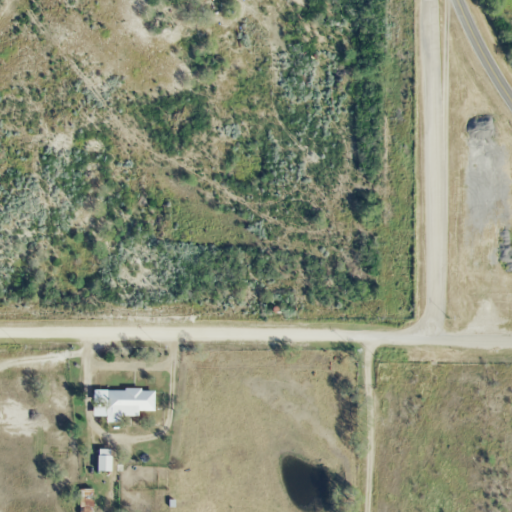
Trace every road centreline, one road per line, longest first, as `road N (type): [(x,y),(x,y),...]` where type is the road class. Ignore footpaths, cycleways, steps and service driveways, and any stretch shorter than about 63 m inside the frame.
road 1 (residential): [(367,339),(0,332)]
road 2 (tertiary): [(432,337),(428,0)]
road 3 (tertiary): [(511,337),(367,339)]
